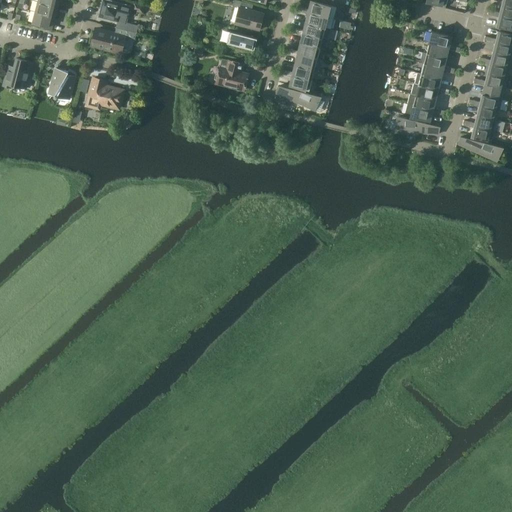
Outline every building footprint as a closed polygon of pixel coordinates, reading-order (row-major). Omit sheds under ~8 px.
[(127,18),(130,6),(106,0),(102,0),(101,9),(102,9),(100,17),(119,22),(120,16),(127,18)] [(264,13),(239,7),(241,1),(236,0),(234,0),(233,5),(239,7),(235,23),(259,30),(264,13)] [(337,7),(331,5),(311,0),(309,9),(308,11),(334,18),(337,7)] [(55,16),(57,6),(38,1),(36,11),(55,16)] [(134,2),(132,10),(143,12),(145,5),(134,2)] [(511,6),(502,4),(500,12),(499,15),(511,17),(511,6)] [(331,28),(334,18),(308,11),(309,9),(304,8),(302,12),(308,14),(306,22),(331,28)] [(51,30),(55,16),(36,11),(33,22),(45,25),(45,28),(51,30)] [(511,17),(499,15),(500,12),(495,11),(494,16),(499,17),(497,26),(511,29),(511,17)] [(341,20),(340,27),(350,29),(352,22),(341,20)] [(329,39),(331,28),(306,22),(304,30),(298,28),(297,33),(302,35),(303,32),(323,37),(329,39)] [(115,34),(96,29),(92,45),(121,52),(125,37),(134,39),(136,32),(117,27),(115,34)] [(496,39),(491,37),(490,42),(495,44),(496,41),(511,45),(511,33),(499,30),(496,39)] [(254,50),(255,45),(257,38),(230,31),(227,43),(236,45),(235,48),(244,50),(245,47),(254,50)] [(432,31),(429,42),(449,47),(449,45),(452,36),(432,31)] [(329,39),(323,37),(303,32),(302,35),(300,43),(320,48),(326,49),(326,48),(325,48),(327,45),(328,42),(328,39),(329,39)] [(511,45),(496,41),(495,44),(493,52),(511,56),(511,45)] [(448,50),(453,51),(454,46),(449,45),(449,47),(429,42),(426,53),(446,58),(448,50)] [(300,43),(298,51),(298,53),(318,58),(320,48),(300,43)] [(196,47),(194,56),(202,58),(204,49),(196,47)] [(298,53),(298,51),(292,49),(291,54),(297,56),(295,64),(315,69),(318,58),(298,53)] [(446,58),(426,53),(423,52),(420,62),(424,63),(444,68),(443,70),(448,72),(449,67),(444,66),(446,58)] [(511,57),(511,56),(493,52),(491,60),(490,62),(510,67),(511,57)] [(33,62),(16,58),(14,67),(8,65),(2,85),(11,87),(12,84),(26,88),(33,62)] [(490,62),(491,60),(486,58),(485,63),(490,64),(488,73),(507,77),(510,67),(490,62)] [(244,90),(247,78),(248,73),(241,71),(242,63),(229,60),(229,61),(223,59),(221,67),(220,67),(218,73),(216,74),(215,78),(217,80),(216,83),(244,90)] [(441,79),(443,70),(444,68),(424,63),(421,73),(441,79)] [(315,69),(295,64),(293,72),(287,70),(286,75),(292,76),(292,74),(312,79),(315,69)] [(75,76),(67,74),(69,71),(55,68),(49,93),(69,98),(75,76)] [(441,79),(421,73),(417,72),(415,83),(438,89),(439,87),(441,79)] [(507,77),(488,73),(486,81),(481,79),(479,84),(485,85),(485,83),(504,88),(507,77)] [(292,74),(292,76),(290,85),(291,85),(309,90),(310,89),(312,79),(292,74)] [(106,81),(93,77),(89,94),(91,95),(88,106),(98,108),(100,103),(118,108),(123,90),(105,85),(106,81)] [(83,78),(80,90),(86,92),(89,80),(83,78)] [(438,91),(443,93),(444,88),(439,87),(438,89),(415,83),(414,83),(411,93),(436,99),(438,91)] [(502,98),(504,88),(485,83),(485,85),(482,94),(502,98)] [(322,93),(313,91),(313,90),(310,89),(309,90),(291,85),(290,89),(278,86),(276,93),(315,110),(321,97),(322,93)] [(436,99),(411,93),(410,93),(407,103),(433,110),(432,112),(437,114),(439,109),(434,107),(436,99)] [(502,98),(482,94),(480,102),(480,104),(499,109),(502,98)] [(480,104),(480,102),(475,100),(474,105),(479,107),(477,115),(496,119),(499,109),(480,104)] [(430,121),(432,112),(433,110),(407,103),(405,114),(411,115),(410,116),(429,120),(430,121)] [(75,109),(72,121),(79,123),(82,111),(75,109)] [(428,124),(429,120),(410,116),(411,115),(405,114),(398,112),(397,116),(397,120),(391,120),(390,129),(396,131),(438,134),(440,127),(428,124)] [(496,119),(477,115),(475,123),(470,121),(469,126),(474,127),(474,125),(494,130),(498,131),(500,120),(496,119)] [(474,125),(474,127),(472,136),(473,136),(491,141),(494,130),(474,125)] [(490,144),(491,141),(473,136),(472,140),(460,137),(459,144),(497,161),(503,147),(490,144)]
